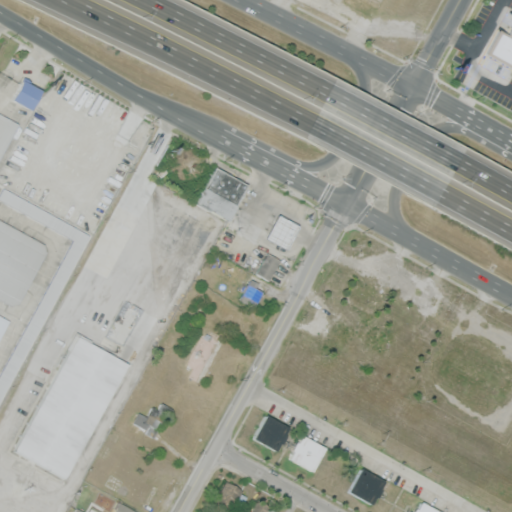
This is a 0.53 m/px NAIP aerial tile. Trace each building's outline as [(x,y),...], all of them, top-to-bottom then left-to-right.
[(511,65),(488,52),(497,35),(507,40),(511,30),(511,65)] [(22,80),(40,90),(29,110),(11,99),(22,80)] [(0,113),(17,123),(0,154),(0,113)] [(213,166),(246,183),(227,221),(193,203),(213,166)] [(0,372),(0,399),(88,235),(2,187),(0,191),(0,199),(72,240),(0,372)] [(296,225),(275,215),(264,240),(285,249),(296,225)] [(0,299),(9,305),(18,302),(44,253),(43,245),(0,220),(0,299)] [(255,272),(266,253),(279,260),(268,280),(255,272)] [(248,278),(264,287),(252,307),(236,298),(248,278)] [(0,314),(8,319),(0,333),(0,314)] [(12,449),(77,337),(126,366),(61,478),(12,449)] [(151,406),(156,409),(160,401),(171,408),(154,439),(129,425),(137,412),(145,417),(151,406)] [(255,430),(260,422),(264,414),(272,418),(280,423),(288,427),(283,435),(279,443),(274,451),(266,446),(258,442),(251,437),(255,430)] [(294,462),(286,457),(295,441),(300,433),(308,438),(323,447),(319,455),(310,471),(294,462)] [(346,491),(359,467),(384,480),(371,504),(346,491)] [(247,493),(240,506),(234,503),(229,511),(220,511),(208,505),(223,479),(247,493)] [(250,511),(256,499),(278,511),(277,511),(250,511)] [(411,511),(418,500),(426,505),(434,509),(438,511),(411,511)] [(110,511),(116,501),(137,511),(110,511)]
